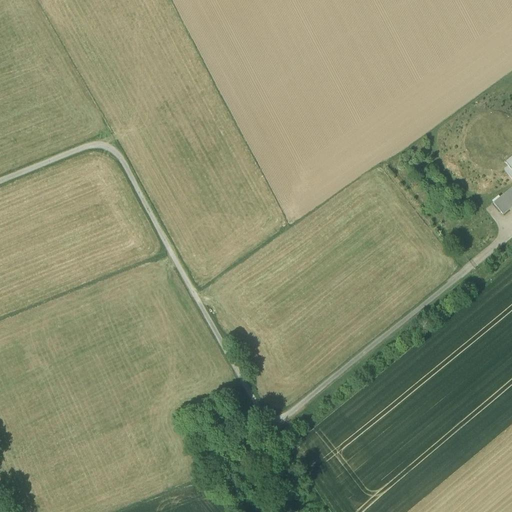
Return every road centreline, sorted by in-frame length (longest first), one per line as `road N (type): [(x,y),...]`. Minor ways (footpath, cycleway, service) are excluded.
road 1 (track): [(0,181),(91,144),(119,157),(269,428),(329,511)]
road 2 (track): [(269,428),(511,232)]
